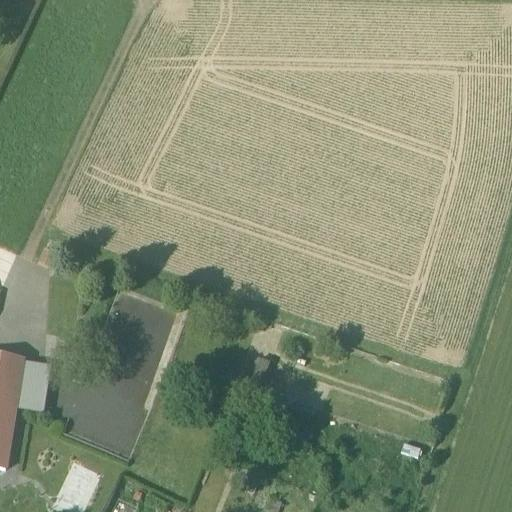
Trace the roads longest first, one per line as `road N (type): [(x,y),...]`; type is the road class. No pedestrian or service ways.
road 1 (track): [(152,0),(25,261)]
road 2 (track): [(511,263),(431,511)]
